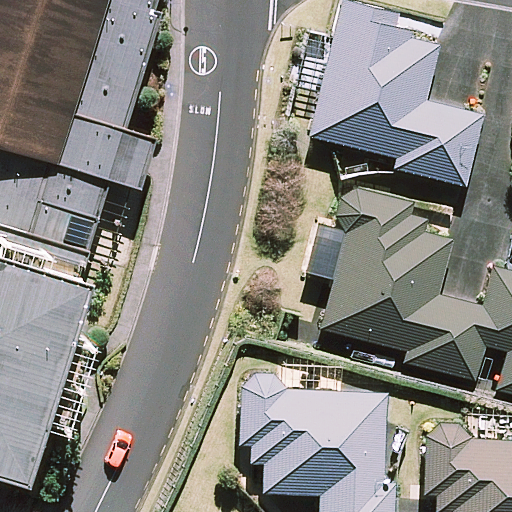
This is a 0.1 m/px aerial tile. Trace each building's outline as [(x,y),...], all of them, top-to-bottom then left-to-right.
[(0,0),(0,491),(13,495),(111,176),(140,185),(154,140),(126,131),(165,0),(0,0)] [(383,12),(341,2),(309,135),(395,155),(392,167),(462,184),(479,115),(422,101),(435,45),(412,40),(383,12)] [(478,304),(440,293),(455,239),(420,229),(423,219),(406,214),(408,204),(348,186),(336,230),(315,224),(299,280),(330,289),(318,330),(404,355),(402,361),(476,382),(487,346),(506,352),(496,389),(511,393),(511,267),(490,261),(478,304)] [(337,364),(290,363),(290,388),(240,387),(239,435),(263,463),(263,492),(319,492),(318,511),(390,511),(391,481),(382,481),(383,395),(336,394),(337,364)] [(478,429),(427,427),(425,476),(429,476),(428,509),(448,507),(447,511),(511,511),(511,438),(477,437),(478,429)]
